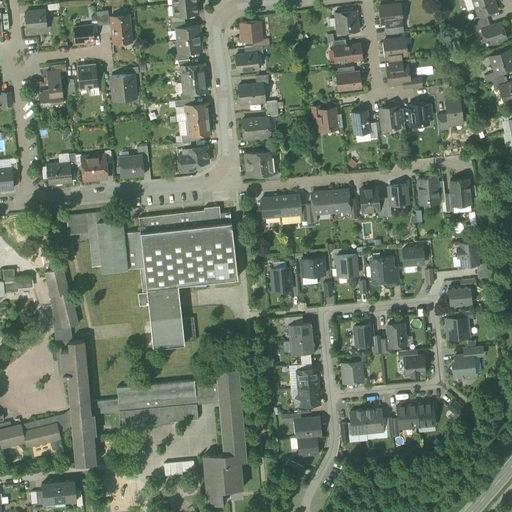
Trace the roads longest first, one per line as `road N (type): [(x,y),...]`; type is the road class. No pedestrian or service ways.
road 1 (residential): [(331,394),(323,309),(433,299),(440,385)]
road 2 (residential): [(232,178),(242,186),(472,157)]
road 3 (residential): [(31,200),(232,178)]
road 4 (residential): [(232,178),(215,11)]
road 5 (residential): [(19,59),(31,200)]
road 6 (residential): [(304,511),(334,440),(331,394)]
